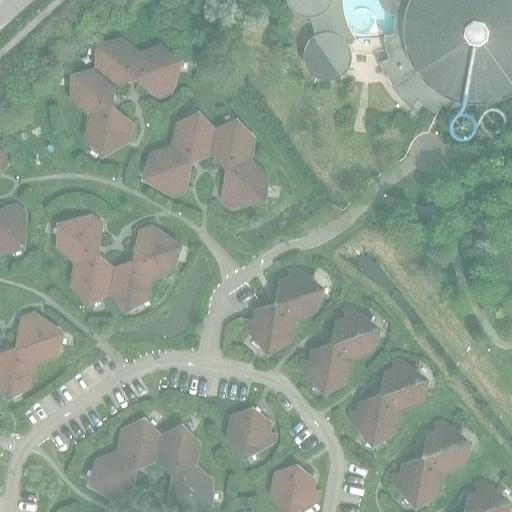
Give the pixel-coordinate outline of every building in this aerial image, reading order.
[(511,0),(286,0),(287,1),(288,4),(290,6),(292,8),(294,10),(296,11),(299,13),(301,14),(304,14),(307,15),(309,15),(314,33),(312,34),(310,36),(308,38),(307,40),(305,43),(304,45),(303,48),(303,50),(303,53),(303,56),(303,58),(304,61),(305,64),(306,66),(308,68),(309,70),(311,72),(314,74),(316,75),(318,76),(321,77),(324,78),(326,78),(329,78),(332,77),(334,77),(337,76),(339,74),(342,73),(344,71),(345,69),(347,67),(348,64),(349,62),(350,59),(351,57),(351,54),(351,51),(350,48),(350,46),(349,43),(347,41),(355,36),(352,30),(348,25),(346,19),(344,12),(342,4),(342,0),(378,0),(381,4),(384,7),(388,10),(391,11),(394,12),(394,18),(393,23),(393,32),(383,32),(383,34),(384,41),(386,48),(388,53),(388,56),(378,60),(380,65),(383,71),(385,76),(388,80),(391,85),(394,90),(398,94),(402,98),(406,102),(410,106),(416,98),(426,105),(437,111),(441,102),(452,106),(462,108),(464,99),(468,99),(473,100),(478,99),(483,99),(487,99),(492,98),(497,96),(501,95),(506,93),(510,91),(511,89),(511,0)] [(99,46),(95,68),(114,83),(134,76),(138,52),(121,38),(99,46)] [(138,52),(134,76),(151,90),(154,89),(155,93),(160,95),(171,91),(172,86),(171,83),(173,82),(177,59),(159,44),(138,52)] [(70,98),(88,112),(110,104),(114,83),(95,68),(74,75),(70,98)] [(110,104),(88,112),(84,135),(102,149),(124,141),(124,139),(128,140),(132,137),(134,126),(131,121),(127,121),(127,119),(110,104)] [(175,122),(171,144),(190,160),(210,153),(214,129),(197,114),(175,122)] [(210,153),(226,166),(249,158),(253,136),(235,121),(214,129),(210,153)] [(190,160),(171,144),(150,152),(146,175),(164,190),(166,189),(167,193),(172,195),(183,191),(185,186),(183,183),(186,182),(190,160)] [(249,158),(226,166),(222,188),(224,190),(221,193),(221,198),(230,206),(236,205),(238,202),(240,203),(262,195),(266,173),(249,158)] [(0,250),(20,243),(24,220),(22,219),(25,216),(25,210),(16,203),(11,204),(8,207),(6,205),(0,207),(0,250)] [(57,247),(74,261),(96,253),(100,231),(98,229),(101,226),(101,221),(92,213),(87,214),(84,217),(82,216),(61,224),(57,247)] [(137,237),(133,259),(151,275),(172,267),(177,244),(159,229),(157,230),(155,226),(151,224),(140,228),(138,233),(139,236),(137,237)] [(109,290),(113,266),(96,253),(74,261),(70,283),(88,298),(109,290)] [(133,259),(113,266),(109,290),(126,305),(147,297),(151,275),(133,259)] [(279,279),(275,301),(294,316),(315,309),(319,286),(301,271),(299,271),(298,268),(293,265),(287,267),(290,275),(279,279)] [(294,316),(275,301),(254,308),(252,320),(244,319),(243,324),(247,329),(250,329),(250,331),(268,346),(290,338),(294,316)] [(335,319),(331,341),(350,357),(371,349),(375,326),(357,311),(355,312),(354,309),(349,306),(343,308),(346,315),(335,319)] [(16,346),(34,362),(55,354),(59,331),(41,316),(39,317),(38,313),(33,311),(22,315),(20,320),(22,323),(19,324),(16,346)] [(350,357),(331,341),(310,349),(309,360),(301,359),(300,365),(303,369),(307,370),(306,372),(324,387),(346,379),(350,357)] [(16,346),(0,351),(0,384),(8,392),(30,384),(34,362),(16,346)] [(384,371),(380,392),(399,408),(419,400),(423,377),(406,363),(404,363),(403,360),(397,357),(392,359),(394,367),(384,371)] [(399,408),(380,392),(359,400),(357,411),(349,410),(348,416),(352,421),(355,421),(355,423),(373,438),(394,430),(399,408)] [(275,439),(276,433),(268,432),(270,421),(252,406),(230,414),(226,437),(244,451),(266,444),(266,442),(270,442),(275,439)] [(426,433),(422,455),(441,470),(462,463),(466,440),(448,425),(446,425),(445,422),(440,419),(435,421),(437,429),(426,433)] [(121,428),(117,450),(135,466),(156,458),(160,434),(143,420),(121,428)] [(160,434),(156,458),(172,472),(195,464),(198,442),(181,427),(160,434)] [(135,466),(117,450),(96,458),(92,481),(110,496),(112,495),(113,498),(118,501),(129,497),(131,492),(129,488),(131,488),(135,466)] [(441,470),(422,455),(402,463),(400,474),(392,473),(391,478),(395,483),(398,483),(398,485),(415,500),(437,492),(441,470)] [(318,497),(320,491),(312,489),(314,478),(296,463),(274,471),(270,494),(288,509),(310,501),(310,499),(313,500),(318,497)] [(212,478),(195,464),(172,472),(168,494),(170,496),(167,499),(167,504),(176,511),(182,510),(184,507),(186,509),(208,501),(212,478)] [(467,494),(463,511),(504,511),(507,500),(489,485),(487,486),(486,483),(481,480),(475,482),(478,490),(467,494)]
